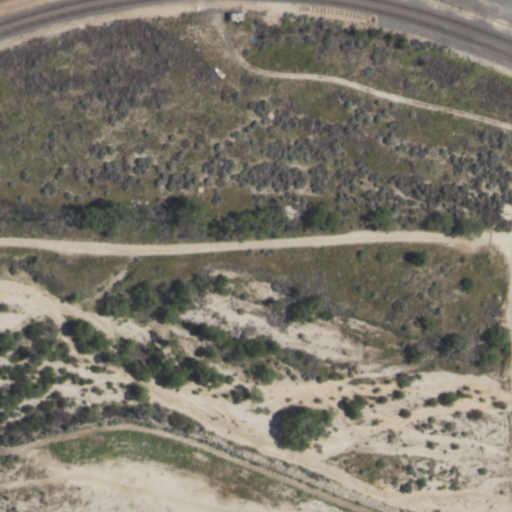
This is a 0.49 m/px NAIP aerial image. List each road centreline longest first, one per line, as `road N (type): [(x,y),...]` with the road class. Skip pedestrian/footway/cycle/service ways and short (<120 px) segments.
road 1 (residential): [(0,242),(133,250),(386,233),(511,244)]
road 2 (track): [(0,452),(125,428),(155,432),(362,511)]
road 3 (track): [(231,511),(93,483),(0,487)]
